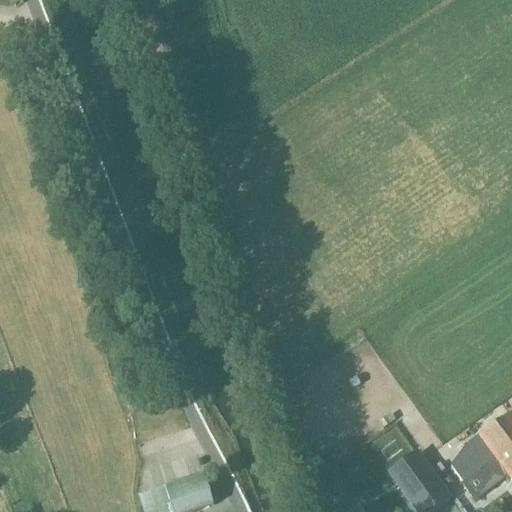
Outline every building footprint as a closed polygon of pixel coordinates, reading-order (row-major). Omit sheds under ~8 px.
[(132,423),(172,423),(172,409),(132,408),(132,423)] [(511,418),(511,417),(480,439),(511,484),(511,418)] [(196,466),(195,448),(186,449),(185,439),(174,440),(174,443),(144,446),(146,471),(196,466)] [(435,511),(450,501),(427,469),(404,486),(423,511),(435,511)] [(143,511),(208,511),(215,510),(204,476),(165,488),(165,489),(139,497),(143,511)]
